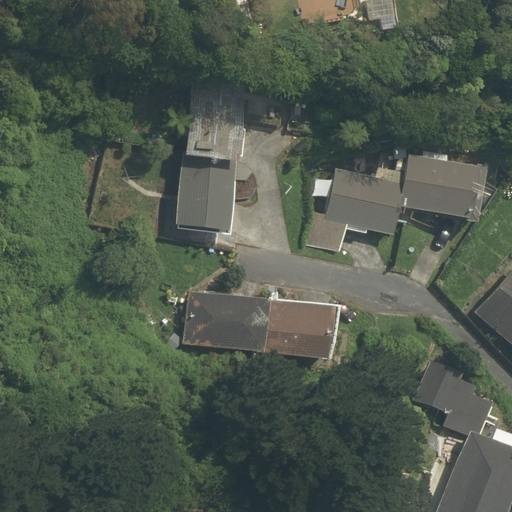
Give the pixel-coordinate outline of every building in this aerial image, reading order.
[(241,84),(190,77),(170,225),(220,232),(241,84)] [(480,167),(404,156),(400,185),(331,169),(325,217),(308,214),(303,247),(339,252),(342,225),(389,237),(392,211),(458,220),(457,224),(469,225),(471,215),(489,192),(478,186),(480,167)] [(471,315),(511,352),(511,268),(470,314),(471,315)] [(330,308),(184,292),(179,346),(325,361),(330,308)] [(497,511),(511,475),(511,450),(506,448),(510,438),(487,429),(483,438),(469,433),(481,403),(465,396),(468,388),(452,382),(455,375),(423,362),(407,403),(442,417),(437,429),(458,437),(443,477),(429,471),(415,506),(429,511),(497,511)]
